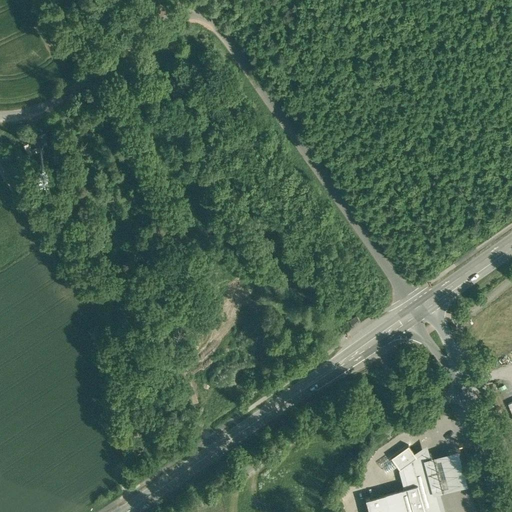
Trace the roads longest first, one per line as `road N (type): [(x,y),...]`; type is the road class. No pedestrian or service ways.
road 1 (unclassified): [(0,117),(62,98),(150,19),(198,12),(272,101),(418,309)]
road 2 (primary): [(126,511),(418,309)]
road 3 (residential): [(464,388),(439,401),(309,424),(177,511)]
road 4 (tertiary): [(464,388),(505,511)]
